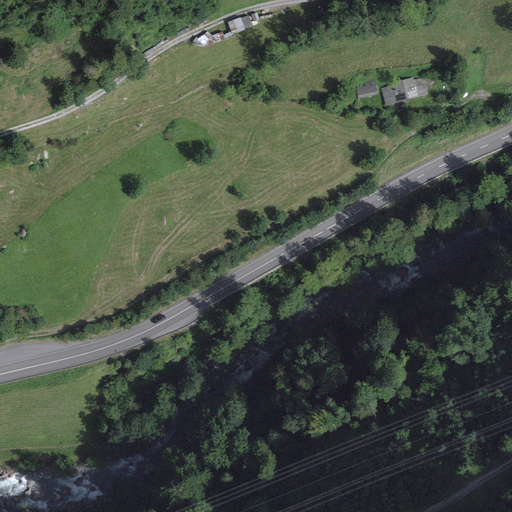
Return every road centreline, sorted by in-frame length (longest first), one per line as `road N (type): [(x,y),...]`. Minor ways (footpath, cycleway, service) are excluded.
road 1 (secondary): [(0,375),(133,336),(511,132)]
road 2 (track): [(490,89),(398,143),(359,179),(194,263),(135,304),(0,342)]
road 3 (track): [(0,135),(62,113),(232,15),(299,0)]
